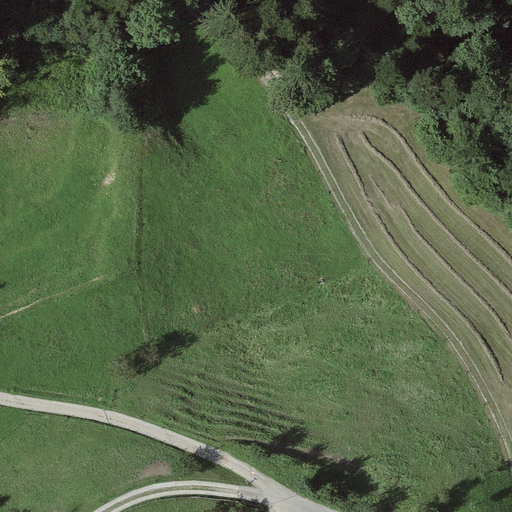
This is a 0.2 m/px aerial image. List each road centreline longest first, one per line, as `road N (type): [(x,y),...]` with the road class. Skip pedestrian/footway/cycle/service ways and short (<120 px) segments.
road 1 (track): [(0,394),(115,418),(211,452),(303,511)]
road 2 (track): [(287,504),(186,489),(98,511)]
